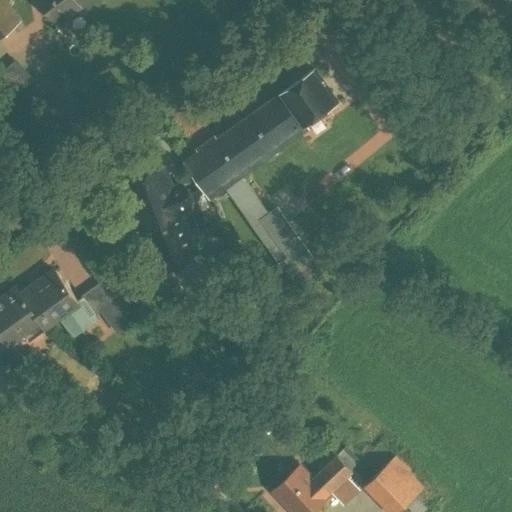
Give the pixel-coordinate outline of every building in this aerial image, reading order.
[(50,0),(32,13),(54,40),(98,8),(92,0),(50,0)] [(0,40),(16,29),(0,6),(0,40)] [(313,66),(274,93),(303,131),(339,104),(313,66)] [(274,93),(181,164),(210,201),(303,131),(274,93)] [(149,179),(122,188),(149,272),(178,263),(163,215),(184,208),(177,188),(155,195),(149,179)] [(93,326),(59,278),(20,304),(42,335),(60,322),(73,340),(93,326)] [(105,287),(86,302),(112,338),(131,323),(105,287)] [(13,292),(0,300),(0,347),(34,325),(20,304),(13,292)] [(284,477),(267,494),(287,511),(312,511),(350,471),(333,455),(302,491),(284,477)] [(376,470),(360,491),(385,511),(394,511),(408,495),(376,470)]
